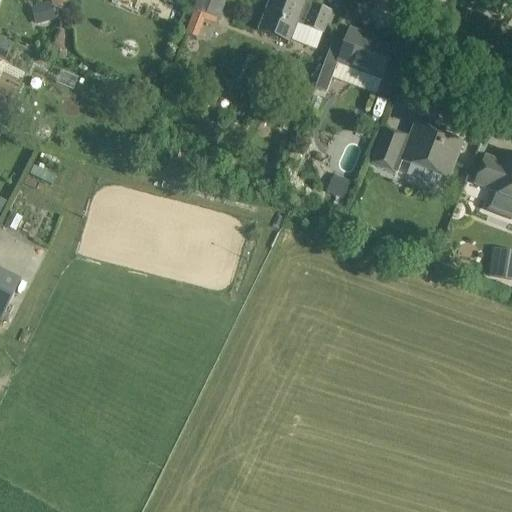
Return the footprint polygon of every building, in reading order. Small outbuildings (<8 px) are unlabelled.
[(215,25),(224,0),(197,0),(185,34),(197,39),(203,21),(215,25)] [(324,32),(331,13),(305,3),(305,0),(269,0),(258,30),(290,42),(299,17),(307,20),(305,25),(324,32)] [(52,1),(31,7),(36,26),(57,20),(52,1)] [(381,80),(393,50),(366,39),(367,36),(350,29),(337,62),(381,80)] [(0,58),(4,61),(12,44),(0,38),(0,58)] [(326,92),(335,68),(324,63),(315,88),(326,92)] [(435,127),(434,126),(417,120),(409,140),(384,130),(370,167),(397,176),(401,165),(448,182),(463,143),(433,132),(435,127)] [(41,129),(38,134),(49,140),(51,135),(41,129)] [(82,142),(81,150),(96,154),(98,146),(82,142)] [(511,202),(511,155),(508,154),(504,164),(486,157),(476,184),(494,191),(493,196),(511,202)] [(345,201),(353,183),(334,174),(326,193),(345,201)] [(511,252),(493,249),(489,277),(511,281),(511,252)] [(0,309),(16,280),(0,271),(0,309)]
